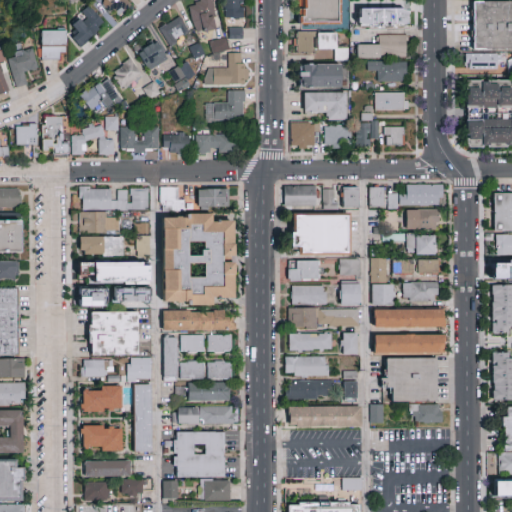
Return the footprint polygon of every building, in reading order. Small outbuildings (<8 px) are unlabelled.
[(101,0),(117,16),(130,3),(127,0),(101,0)] [(189,5),(194,33),(216,29),(211,0),(196,0),(197,4),(189,5)] [(242,18),(242,0),(223,0),(223,18),(242,18)] [(339,24),(339,0),(296,0),(296,24),(339,24)] [(511,1),(470,1),(470,49),(511,49),(511,1)] [(71,37),(79,46),(104,23),(89,6),(69,23),(77,32),(71,37)] [(355,8),(355,26),(405,26),(405,8),(355,8)] [(189,35),(179,17),(158,28),(168,46),(189,35)] [(229,39),(242,38),(241,27),(228,28),(229,39)] [(40,30),(40,59),(65,59),(65,30),(40,30)] [(295,52),(335,52),(335,32),(295,32),(295,52)] [(355,44),(355,57),(405,57),(405,35),(376,35),(376,44),(355,44)] [(208,41),(212,53),(228,49),(224,36),(208,41)] [(136,49),(145,70),(167,61),(158,40),(136,49)] [(194,58),(203,54),(198,42),(188,47),(194,58)] [(15,87),(27,84),(23,72),(38,67),(32,48),(22,51),(23,54),(7,59),(15,87)] [(496,53),(464,53),(464,69),(496,69),(496,53)] [(227,67),(205,67),(205,84),(246,84),(246,63),(238,63),(238,54),(227,54),(227,67)] [(141,74),(129,59),(110,73),(122,89),(141,74)] [(377,81),(405,81),(405,61),(367,61),(367,71),(377,71),(377,81)] [(0,91),(9,89),(0,63),(0,62),(0,91)] [(186,81),(194,76),(186,62),(167,73),(178,91),(188,85),(186,81)] [(339,63),(298,63),(298,87),(339,87),(339,63)] [(97,104),(101,111),(119,98),(105,77),(79,95),(89,109),(97,104)] [(464,80),(464,109),(481,109),(481,113),(511,113),(511,80),(464,80)] [(159,93),(152,82),(141,89),(147,100),(159,93)] [(243,121),(243,91),(225,91),(226,102),(204,102),(205,121),(243,121)] [(344,92),(302,92),(302,112),(324,112),(324,120),(344,120),(344,92)] [(373,110),(406,110),(406,93),(373,93),(373,110)] [(52,158),(65,158),(65,116),(41,116),(41,149),(52,149),(52,158)] [(103,116),(103,130),(117,130),(116,116),(103,116)] [(377,120),(369,120),(369,119),(354,119),(354,147),(370,147),(370,140),(377,140),(377,120)] [(465,145),(511,146),(511,119),(465,119),(465,145)] [(289,122),(289,150),(313,150),(313,122),(289,122)] [(15,124),(15,145),(36,145),(36,124),(15,124)] [(348,125),(323,125),(323,148),(348,148),(348,125)] [(112,154),(112,139),(102,139),(102,126),(81,127),(81,136),(70,136),(71,154),(84,154),(84,139),(96,139),(97,155),(112,154)] [(383,146),(403,146),(403,126),(383,126),(383,146)] [(158,128),(139,128),(139,130),(119,131),(119,151),(158,151),(158,128)] [(163,153),(188,153),(188,134),(163,134),(163,153)] [(194,153),(233,153),(233,135),(194,135),(194,153)] [(0,155),(9,155),(8,145),(0,145),(0,155)] [(441,205),(441,184),(405,184),(405,195),(387,195),(387,205),(441,205)] [(282,208),(315,208),(315,186),(282,186),(282,208)] [(183,198),(178,198),(178,187),(160,187),(160,211),(183,211),(183,198)] [(357,208),(357,187),(340,187),(340,208),(357,208)] [(367,207),(383,207),(383,187),(367,187),(367,207)] [(147,210),(147,189),(117,189),(117,200),(109,199),(110,188),(78,188),(77,209),(147,210)] [(335,188),(320,188),(320,209),(335,209),(335,188)] [(0,208),(19,208),(19,189),(0,189),(0,208)] [(196,189),(196,207),(227,207),(227,189),(196,189)] [(511,192),(491,192),(491,231),(511,231),(511,192)] [(437,210),(403,210),(403,229),(437,229),(437,210)] [(78,233),(117,233),(117,213),(78,213),(78,233)] [(347,214),(289,214),(289,255),(347,255),(347,214)] [(160,215),(161,304),(211,304),(211,298),(232,298),(232,220),(211,220),(211,215),(160,215)] [(20,220),(0,220),(0,253),(20,253),(20,220)] [(148,257),(148,235),(134,235),(134,257),(148,257)] [(435,254),(435,235),(405,235),(405,254),(435,254)] [(511,235),(493,235),(493,255),(511,255),(511,235)] [(78,255),(121,255),(121,237),(78,237),(78,255)] [(384,281),(384,258),(369,258),(369,281),(384,281)] [(495,278),(511,278),(511,258),(495,258),(495,278)] [(359,275),(359,259),(337,259),(337,275),(359,275)] [(438,259),(391,260),(391,274),(414,273),(414,274),(438,273),(438,259)] [(112,260),(79,260),(79,280),(112,280),(112,260)] [(0,278),(17,278),(17,261),(0,261),(0,278)] [(148,261),(135,261),(135,270),(122,270),(122,282),(148,282),(148,261)] [(317,280),(317,261),(287,261),(287,280),(317,280)] [(402,282),(402,300),(436,300),(436,282),(402,282)] [(339,305),(358,305),(358,284),(339,284),(339,305)] [(370,284),(370,305),(392,305),(392,284),(370,284)] [(511,284),(490,284),(489,333),(511,333),(511,284)] [(77,286),(77,307),(104,307),(104,286),(77,286)] [(325,286),(290,286),(290,304),(325,304),(325,286)] [(0,356),(16,356),(16,288),(0,288),(0,356)] [(148,288),(109,288),(109,302),(148,302),(148,288)] [(358,309),(287,309),(287,328),(358,328),(358,309)] [(441,309),(372,309),(372,327),(441,327),(441,309)] [(232,330),(232,318),(223,318),(223,311),(161,311),(161,330),(232,330)] [(136,355),(136,312),(87,312),(87,355),(136,355)] [(330,333),(288,333),(288,351),(330,351),(330,333)] [(339,354),(355,354),(355,333),(339,333),(339,354)] [(202,352),(202,335),(179,335),(179,352),(202,352)] [(206,352),(230,352),(230,335),(206,335),(206,352)] [(442,335),(371,335),(371,353),(442,353),(442,335)] [(175,379),(175,337),(161,337),(161,379),(175,379)] [(490,400),(511,400),(511,352),(490,352),(490,400)] [(284,376),(328,376),(328,356),(284,356),(284,376)] [(23,358),(0,358),(0,378),(23,378),(23,358)] [(150,358),(125,358),(125,380),(150,380),(150,358)] [(435,401),(435,358),(383,358),(383,390),(389,390),(389,401),(435,401)] [(111,360),(80,360),(80,376),(111,376),(111,360)] [(202,361),(179,361),(179,378),(202,378),(202,361)] [(230,361),(206,361),(206,378),(230,378),(230,361)] [(355,372),(343,372),(343,399),(355,399),(355,372)] [(331,399),(331,380),(285,380),(285,399),(331,399)] [(0,382),(0,405),(23,405),(23,382),(0,382)] [(228,383),(185,383),(185,401),(228,400),(228,383)] [(150,384),(133,384),(133,452),(150,452),(150,384)] [(120,411),(120,386),(79,386),(79,411),(120,411)] [(369,423),(381,423),(381,405),(369,405),(369,423)] [(440,405),(409,405),(409,423),(440,423),(440,405)] [(511,448),(511,406),(500,406),(500,448),(511,448)] [(198,424),(231,424),(231,407),(171,407),(171,424),(198,424)] [(286,407),(286,427),(359,427),(359,407),(286,407)] [(0,430),(6,430),(6,436),(0,436),(0,453),(22,453),(22,410),(0,410),(0,430)] [(120,450),(120,425),(81,425),(81,450),(120,450)] [(174,477),(224,477),(223,431),(174,432),(174,477)] [(497,474),(511,474),(511,452),(497,452),(497,474)] [(0,501),(21,501),(21,468),(13,468),(13,460),(0,460),(0,501)] [(128,460),(82,460),(82,476),(128,476),(128,460)] [(120,495),(141,495),(141,479),(120,479),(120,495)] [(199,499),(229,499),(229,479),(199,479),(199,499)] [(511,496),(511,479),(493,479),(493,496),(511,496)] [(161,498),(177,498),(177,481),(161,481),(161,498)] [(108,500),(108,482),(82,482),(82,500),(108,500)] [(363,511),(363,503),(289,502),(288,511),(363,511)]
